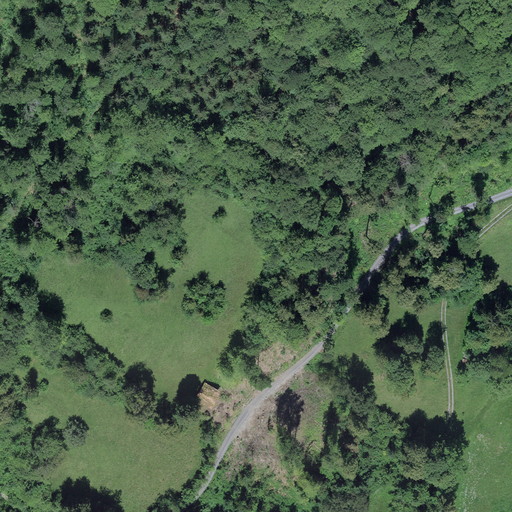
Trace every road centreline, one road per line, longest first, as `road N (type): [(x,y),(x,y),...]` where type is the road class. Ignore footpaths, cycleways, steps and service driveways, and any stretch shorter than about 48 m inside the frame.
road 1 (track): [(511,194),(416,224),(391,244),(326,340),(258,400),(202,490),(178,511)]
road 2 (track): [(511,206),(467,245),(444,292),(450,412),(415,511)]
